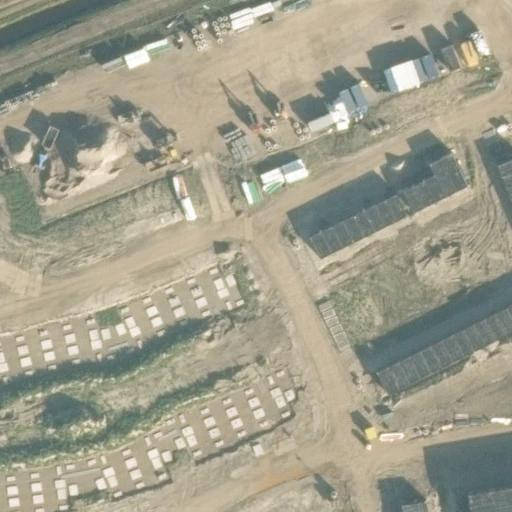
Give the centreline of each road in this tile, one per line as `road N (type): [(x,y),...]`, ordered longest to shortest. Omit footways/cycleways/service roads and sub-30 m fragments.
road 1 (residential): [(511,93),(253,227)]
road 2 (residential): [(253,227),(0,308)]
road 3 (residential): [(253,227),(344,436)]
road 4 (residential): [(344,436),(194,511)]
road 5 (residential): [(511,429),(353,457)]
